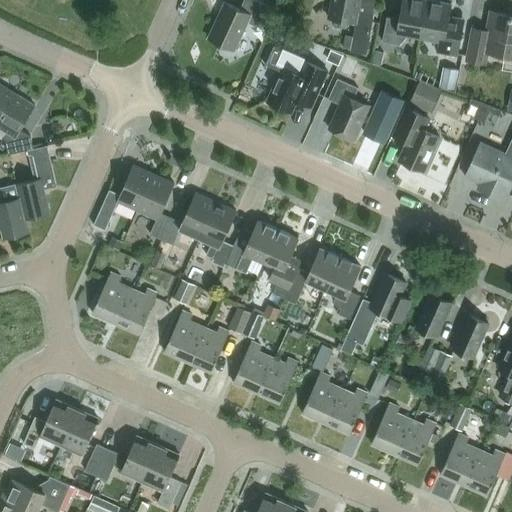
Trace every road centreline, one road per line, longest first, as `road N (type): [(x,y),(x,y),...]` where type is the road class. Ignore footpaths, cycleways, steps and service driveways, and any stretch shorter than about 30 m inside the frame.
road 1 (unclassified): [(511,259),(132,91)]
road 2 (residential): [(54,273),(132,91)]
road 3 (residential): [(238,439),(70,356)]
road 4 (residential): [(401,511),(238,439)]
road 5 (unclassified): [(132,91),(0,30)]
